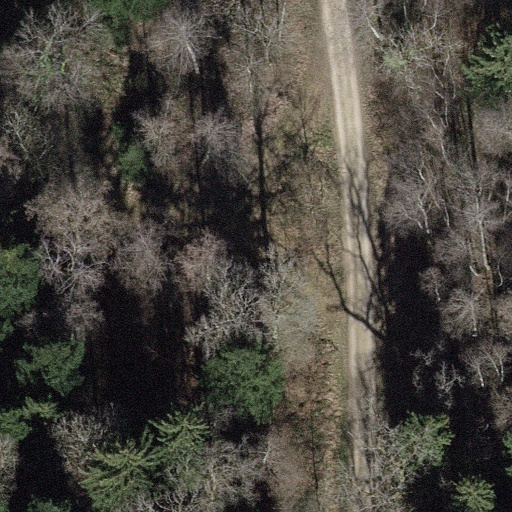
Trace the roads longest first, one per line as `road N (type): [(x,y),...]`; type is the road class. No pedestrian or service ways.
road 1 (track): [(335,0),(366,333),(369,511)]
road 2 (track): [(0,234),(215,211),(342,50)]
road 3 (track): [(215,211),(366,333)]
